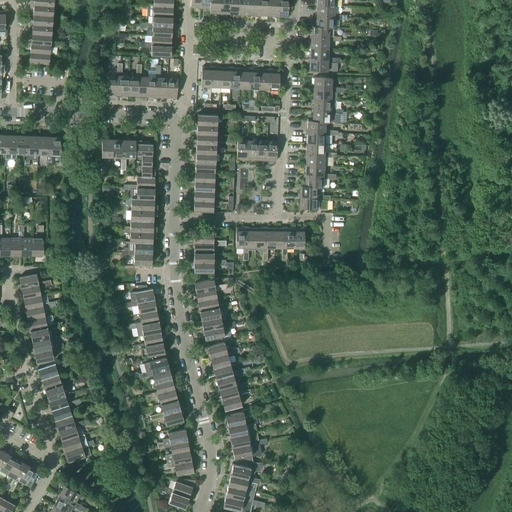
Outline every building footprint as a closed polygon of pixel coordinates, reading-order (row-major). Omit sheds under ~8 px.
[(33,8),(33,14),(52,16),(53,0),(33,0),(34,1),(30,1),(30,8),(33,8)] [(147,9),(153,9),(153,7),(172,8),(172,0),(153,0),(153,5),(147,4),(147,9)] [(190,0),(190,8),(200,8),(200,0),(190,0)] [(200,0),(200,8),(210,9),(210,0),(200,0)] [(209,13),(220,14),(220,0),(210,0),(210,9),(209,13)] [(220,0),(220,14),(229,14),(229,0),(220,0)] [(229,0),(229,14),(239,15),(239,0),(229,0)] [(239,0),(239,15),(248,15),(248,0),(239,0)] [(248,0),(248,15),(258,16),(258,0),(248,0)] [(258,0),(258,16),(267,16),(268,0),(258,0)] [(268,0),(267,16),(277,17),(278,0),(268,0)] [(278,0),(277,17),(287,17),(288,0),(278,0)] [(317,6),(316,16),(334,17),(334,20),(339,20),(340,20),(340,15),(334,15),(334,6),(317,6)] [(153,9),(152,17),(172,18),(172,8),(153,7),(153,9)] [(32,28),(31,33),(51,35),(52,16),(33,14),(32,21),(29,20),(28,28),(32,28)] [(316,16),(316,27),(329,28),(334,29),(339,29),(339,20),(334,20),(334,17),(316,16)] [(147,28),(152,28),(152,26),(172,27),(172,18),(152,17),(152,24),(146,23),(146,28),(147,28)] [(147,28),(147,35),(151,36),(171,37),(172,27),(152,26),(152,28),(147,28)] [(311,27),(311,38),(328,39),(328,41),(334,41),(335,36),(333,36),(334,29),(329,28),(316,27),(311,27)] [(31,33),(31,43),(50,45),(50,42),(51,35),(31,33)] [(124,34),(118,34),(115,43),(123,43),(124,34)] [(151,36),(147,35),(146,43),(145,43),(145,47),(151,48),(151,45),(171,46),(171,37),(151,36)] [(311,38),(310,49),(328,49),(328,41),(328,39),(311,38)] [(31,43),(30,53),(32,53),(49,54),(50,47),(56,48),(57,43),(50,42),(50,45),(31,43)] [(151,45),(151,48),(150,55),(170,56),(171,46),(151,45)] [(310,49),(310,60),(328,60),(327,63),(334,63),(334,58),(328,58),(328,49),(310,49)] [(32,53),(30,53),(29,63),(49,65),(49,54),(32,53)] [(328,60),(310,60),(309,71),(337,72),(337,63),(334,63),(327,63),(328,60)] [(201,87),(210,87),(211,68),(202,67),(201,87)] [(210,87),(220,88),(221,68),(211,68),(210,87)] [(220,88),(230,88),(231,68),(221,68),(220,88)] [(230,88),(239,89),(240,69),(231,68),(230,88)] [(239,89),(249,89),(250,69),(240,69),(239,89)] [(249,89),(259,90),(260,70),(250,69),(249,89)] [(109,71),(108,95),(118,96),(119,76),(121,76),(122,70),(117,70),(117,72),(109,71)] [(259,90),(269,90),(270,70),(260,70),(259,90)] [(270,70),(269,90),(278,90),(279,71),(270,70)] [(127,96),(137,97),(138,77),(141,77),(141,71),(136,71),(136,77),(128,77),(127,96)] [(147,97),(157,98),(158,78),(160,78),(160,72),(155,72),(155,78),(148,78),(147,97)] [(118,96),(127,96),(128,77),(121,76),(119,76),(118,96)] [(137,97),(147,97),(148,78),(141,77),(138,77),(137,97)] [(157,98),(166,98),(167,78),(160,78),(158,78),(157,98)] [(167,78),(166,98),(176,99),(177,79),(167,78)] [(314,78),(313,89),(331,90),(331,92),(337,92),(337,88),(331,87),(331,79),(314,78)] [(313,89),(313,100),(337,101),(337,92),(331,92),(331,90),(313,89)] [(313,100),(312,111),(330,111),(330,114),(336,114),(336,109),(337,101),(313,100)] [(312,111),(312,121),(312,122),(325,122),(325,123),(330,123),(330,114),(330,111),(312,111)] [(197,128),(196,134),(216,135),(217,115),(197,114),(197,121),(193,121),(193,128),(197,128)] [(307,121),(307,132),(324,133),(324,135),(331,136),(331,131),(325,130),(325,123),(325,122),(312,122),(312,121),(307,121)] [(307,132),(306,143),(324,144),(324,135),(324,133),(307,132)] [(196,147),(196,153),(215,154),(216,135),(196,134),(196,140),(192,140),(192,147),(196,147)] [(16,159),(16,154),(17,136),(6,135),(5,153),(3,153),(3,159),(7,160),(7,159),(16,159)] [(16,154),(24,154),(27,154),(28,136),(17,136),(16,154)] [(29,154),(38,155),(39,137),(28,136),(27,154),(24,154),(24,160),(29,160),(29,154)] [(39,137),(38,155),(46,155),(46,161),(51,161),(51,155),(49,155),(50,137),(39,137)] [(61,138),(50,137),(49,155),(51,155),(60,155),(61,138)] [(101,157),(111,157),(112,140),(102,139),(101,157)] [(111,157),(121,158),(123,158),(124,140),(112,140),(111,157)] [(134,158),(135,156),(134,156),(134,152),(135,140),(124,140),(123,158),(121,158),(120,164),(125,164),(126,158),(134,158)] [(135,156),(142,156),(152,157),(152,144),(141,144),(141,141),(135,140),(134,152),(134,156),(135,156)] [(236,160),(246,160),(247,140),(237,140),(236,160)] [(246,160),(256,160),(257,141),(247,140),(246,160)] [(256,160),(266,161),(267,141),(257,141),(256,160)] [(267,141),(266,161),(276,161),(277,142),(267,141)] [(306,143),(306,154),(324,155),(324,157),(330,158),(330,153),(324,153),(324,144),(306,143)] [(196,153),(195,163),(215,164),(215,154),(196,153)] [(306,154),(305,165),(323,166),(331,166),(331,158),(330,158),(324,157),(324,155),(306,154)] [(137,176),(136,179),(154,180),(155,169),(151,169),(152,157),(142,156),(141,176),(137,176)] [(195,163),(195,173),(214,173),(215,164),(195,163)] [(305,165),(305,176),(323,177),(323,179),(329,179),(329,174),(323,174),(323,166),(305,165)] [(195,173),(194,182),(214,183),(214,173),(195,173)] [(305,176),(305,186),(305,187),(318,187),(318,188),(329,188),(329,179),(323,179),(323,177),(305,176)] [(136,179),(136,185),(136,188),(154,189),(154,180),(136,179)] [(194,182),(194,192),(214,192),(214,183),(194,182)] [(131,198),(131,200),(153,201),(154,189),(136,188),(136,185),(130,185),(130,190),(130,198),(131,198)] [(300,186),(299,197),(317,198),(317,200),(323,201),(323,196),(317,195),(318,188),(318,187),(305,187),(305,186),(300,186)] [(194,192),(194,201),(213,202),(214,192),(194,192)] [(317,198),(299,197),(299,208),(317,209),(317,200),(317,198)] [(153,201),(131,200),(130,221),(153,222),(153,213),(156,214),(157,206),(153,206),(153,201)] [(213,202),(194,201),(193,211),(213,212),(213,202)] [(130,232),(129,242),(134,242),(134,244),(152,245),(152,236),(156,236),(156,228),(152,228),(153,224),(130,223),(130,227),(120,226),(120,231),(130,232)] [(235,248),(243,248),(246,248),(246,228),(236,228),(235,248)] [(248,248),(255,248),(255,228),(246,228),(246,248),(243,248),(243,254),(248,254),(248,248)] [(255,248),(262,248),(265,248),(265,228),(255,228),(255,248)] [(267,248),(274,248),(275,228),(265,228),(265,248),(262,248),(262,254),(267,254),(267,248)] [(274,248),(282,248),(284,248),(284,229),(275,228),(274,248)] [(284,248),(282,248),(281,254),(286,254),(286,248),(293,248),(294,229),(284,229),(284,248)] [(304,229),(294,229),(293,248),(304,248),(304,229)] [(18,238),(10,238),(10,256),(21,256),(21,238),(23,238),(23,232),(18,232),(18,238)] [(194,233),(193,243),(213,243),(213,246),(219,246),(219,241),(213,241),(213,233),(194,233)] [(10,238),(1,238),(0,237),(0,255),(10,256),(10,238)] [(31,238),(23,238),(21,238),(21,256),(31,256),(31,238)] [(43,238),(31,238),(31,256),(43,256),(43,238)] [(124,250),(127,250),(134,250),(134,253),(151,253),(152,245),(134,244),(134,242),(129,242),(128,242),(127,248),(124,247),(124,250)] [(193,243),(193,253),(213,253),(213,246),(213,243),(193,243)] [(134,250),(127,250),(127,255),(133,255),(133,264),(151,265),(151,253),(134,253),(134,250)] [(193,253),(193,262),(213,262),(213,265),(219,265),(219,260),(213,260),(213,253),(193,253)] [(213,262),(193,262),(193,272),(213,273),(213,265),(213,262)] [(19,277),(21,289),(38,285),(39,287),(45,286),(44,281),(38,283),(36,274),(19,277)] [(193,282),(195,292),(215,288),(215,291),(221,290),(220,285),(214,286),(213,279),(193,282)] [(21,289),(23,299),(40,295),(39,287),(38,285),(21,289)] [(195,292),(197,302),(216,298),(215,291),(215,288),(195,292)] [(135,292),(136,301),(137,303),(154,300),(152,289),(147,290),(139,291),(135,292)] [(23,299),(25,310),(32,308),(43,306),(43,308),(49,307),(48,303),(42,304),(40,295),(23,299)] [(197,302),(199,311),(218,307),(219,310),(225,309),(224,304),(218,305),(216,298),(197,302)] [(137,306),(139,314),(156,310),(154,300),(137,303),(136,301),(130,302),(131,307),(137,306)] [(25,310),(27,320),(45,317),(43,308),(43,306),(32,308),(25,310)] [(199,311),(201,321),(220,317),(219,310),(218,307),(199,311)] [(139,314),(140,322),(141,325),(158,321),(156,310),(139,314)] [(27,320),(29,331),(32,330),(47,327),(47,330),(53,328),(52,324),(46,325),(45,317),(27,320)] [(201,321),(203,331),(222,327),(222,329),(229,328),(228,323),(222,324),(220,317),(201,321)] [(137,336),(143,335),(160,332),(158,321),(141,325),(140,322),(134,323),(135,328),(137,336)] [(29,331),(32,342),(49,338),(47,330),(47,327),(32,330),(29,331)] [(222,327),(203,331),(205,340),(230,335),(229,328),(222,329),(222,327)] [(143,335),(144,343),(145,346),(162,343),(160,332),(143,335)] [(32,342),(34,352),(51,349),(52,351),(58,350),(57,345),(55,337),(49,338),(32,342)] [(206,347),(209,358),(227,353),(227,355),(233,354),(232,349),(231,348),(228,338),(223,340),(224,342),(206,347)] [(145,346),(144,343),(138,344),(139,349),(141,349),(142,357),(144,357),(164,353),(162,343),(145,346)] [(51,349),(34,352),(36,363),(53,360),(52,351),(51,349)] [(209,358),(212,368),(230,363),(227,355),(227,353),(209,358)] [(143,364),(146,372),(151,371),(151,373),(169,368),(166,358),(143,364)] [(38,369),(41,380),(58,374),(54,363),(38,369)] [(212,368),(215,379),(232,374),(233,376),(239,375),(238,370),(232,372),(230,363),(212,368)] [(152,376),(154,384),(171,379),(169,368),(151,373),(151,371),(146,372),(145,373),(146,377),(152,376)] [(41,380),(44,390),(61,384),(62,387),(68,385),(66,380),(61,382),(58,374),(41,380)] [(215,379),(218,389),(235,385),(233,376),(232,374),(215,379)] [(154,384),(156,392),(157,394),(174,389),(171,379),(154,384)] [(244,391),(242,391),(240,383),(235,385),(218,389),(221,400),(238,395),(239,397),(245,395),(244,391)] [(44,390),(48,400),(65,395),(69,393),(67,388),(71,386),(70,384),(68,385),(62,387),(61,384),(44,390)] [(158,396),(160,404),(177,400),(174,389),(157,394),(156,392),(151,393),(152,398),(158,396)] [(48,400),(51,411),(68,405),(69,407),(75,405),(73,401),(67,403),(65,395),(48,400)] [(238,395),(221,400),(224,411),(241,406),(239,397),(238,395)] [(160,404),(162,413),(163,415),(180,410),(177,400),(160,404)] [(51,411),(54,421),(71,415),(69,407),(68,405),(51,411)] [(225,415),(227,427),(245,423),(245,425),(251,424),(250,420),(249,419),(247,409),(241,410),(241,411),(242,411),(242,412),(225,415)] [(163,415),(162,413),(156,414),(157,419),(163,417),(166,426),(183,421),(180,410),(163,415)] [(54,421),(58,431),(75,426),(75,428),(81,426),(80,421),(74,423),(71,415),(54,421)] [(227,427),(229,437),(257,432),(255,423),(251,424),(245,425),(245,423),(227,427)] [(58,431),(61,442),(78,436),(75,428),(75,426),(58,431)] [(164,447),(170,446),(169,444),(187,440),(185,429),(167,432),(168,438),(162,440),(163,442),(164,447)] [(229,437),(232,448),(249,444),(250,447),(256,445),(255,441),(259,440),(257,432),(229,437)] [(61,442),(64,452),(81,446),(82,448),(88,446),(87,442),(81,444),(78,436),(61,442)] [(237,458),(238,461),(253,462),(252,456),(262,454),(260,445),(262,444),(261,439),(259,440),(255,441),(256,445),(250,447),(249,444),(232,448),(234,459),(237,458)] [(170,446),(172,454),(189,451),(187,440),(169,444),(170,446)] [(81,446),(64,452),(68,462),(91,455),(88,446),(82,448),(81,446)] [(165,455),(167,464),(173,462),(174,465),(191,462),(189,451),(172,454),(165,455)] [(0,470),(6,474),(15,459),(6,453),(0,463),(0,470)] [(6,474),(14,478),(16,479),(25,464),(15,459),(6,474)] [(233,464),(230,475),(247,479),(247,481),(256,484),(259,484),(260,480),(253,478),(254,471),(259,471),(262,468),(263,466),(263,463),(253,462),(238,461),(238,462),(237,465),(233,464)] [(173,462),(167,464),(168,468),(174,467),(176,476),(193,472),(191,462),(174,465),(173,462)] [(16,479),(14,478),(11,484),(15,486),(18,481),(30,487),(37,474),(33,472),(35,469),(25,464),(16,479)] [(230,475),(227,485),(254,492),(256,484),(247,481),(247,479),(230,475)] [(175,481),(172,489),(171,492),(188,498),(192,487),(175,481)] [(227,485),(225,496),(242,500),(242,502),(248,504),(249,499),(252,500),(254,492),(227,485)] [(64,486),(59,496),(74,504),(73,506),(78,510),(81,505),(75,502),(80,495),(64,486)] [(171,492),(172,489),(166,487),(165,492),(171,494),(168,502),(184,508),(188,498),(171,492)] [(0,496),(0,509),(4,511),(10,511),(14,505),(0,496)] [(59,496),(53,505),(65,511),(69,511),(73,506),(74,504),(59,496)] [(242,500),(225,496),(222,507),(243,511),(249,511),(251,505),(257,506),(258,501),(252,500),(249,499),(248,504),(242,502),(242,500)]
